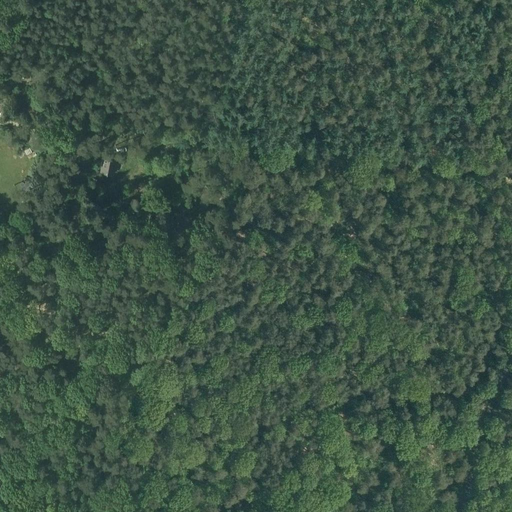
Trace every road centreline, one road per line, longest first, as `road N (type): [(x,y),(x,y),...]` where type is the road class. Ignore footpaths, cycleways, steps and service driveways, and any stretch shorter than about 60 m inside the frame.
road 1 (track): [(204,138),(334,143),(511,169)]
road 2 (unclassified): [(460,511),(488,398),(511,347)]
